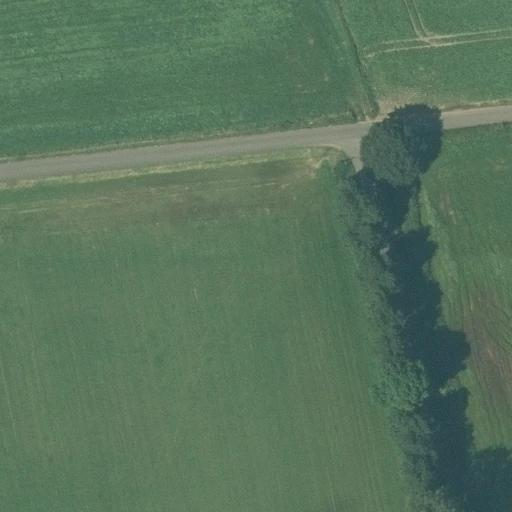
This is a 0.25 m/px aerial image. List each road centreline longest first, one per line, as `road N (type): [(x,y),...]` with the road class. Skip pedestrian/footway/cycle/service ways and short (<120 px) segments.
road 1 (unclassified): [(0,172),(511,113)]
road 2 (track): [(436,511),(349,132)]
